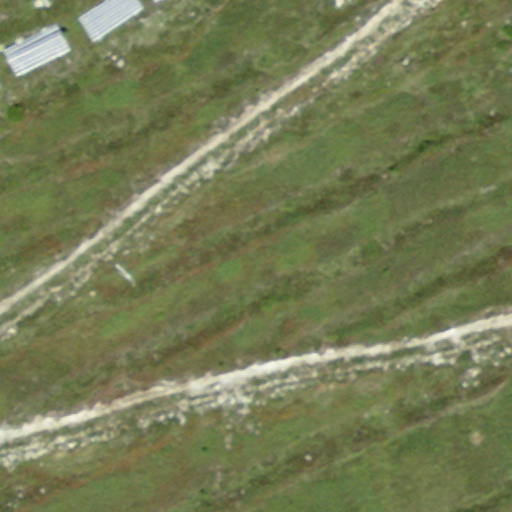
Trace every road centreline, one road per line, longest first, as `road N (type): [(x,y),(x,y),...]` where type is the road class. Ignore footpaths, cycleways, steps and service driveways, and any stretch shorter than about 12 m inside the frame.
road 1 (track): [(0,325),(187,209),(431,0)]
road 2 (track): [(511,310),(0,457)]
